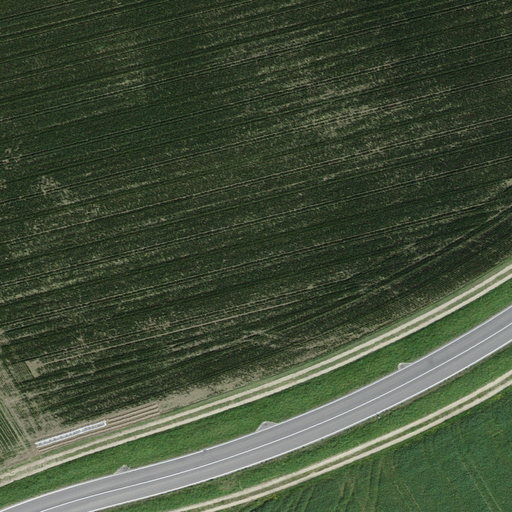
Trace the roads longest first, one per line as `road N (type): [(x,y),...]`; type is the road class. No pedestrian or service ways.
road 1 (track): [(0,494),(386,350),(511,281)]
road 2 (unclassified): [(511,327),(344,417),(54,511)]
road 3 (track): [(208,511),(358,459),(511,380)]
